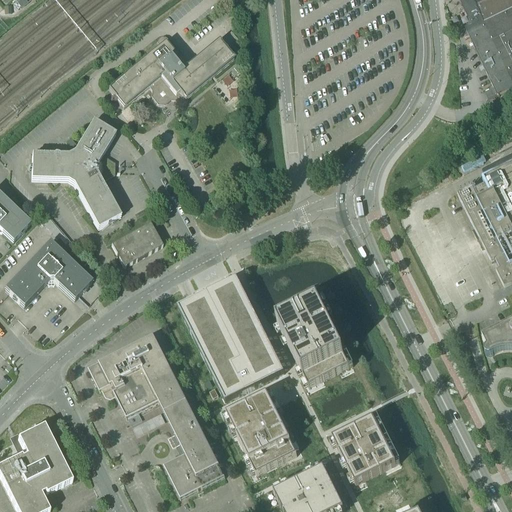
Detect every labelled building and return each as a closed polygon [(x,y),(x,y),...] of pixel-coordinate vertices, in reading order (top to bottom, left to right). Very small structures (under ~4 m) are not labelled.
[(14,0),(14,1),(21,9),(27,4),(22,0),(14,0)] [(466,12),(463,13),(471,29),(465,32),(496,98),(511,90),(511,0),(469,0),(462,4),(466,12)] [(165,42),(164,41),(162,41),(160,42),(159,43),(158,44),(157,46),(158,48),(158,49),(159,50),(108,93),(123,112),(149,91),(152,94),(151,100),(158,108),(163,108),(171,102),(177,102),(181,99),(184,103),(233,63),(217,45),(185,72),(179,65),(182,63),(166,42),(166,43),(165,42)] [(102,160),(115,138),(93,124),(74,155),(69,159),(31,158),(31,184),(66,185),(73,188),(97,233),(120,220),(102,185),(107,182),(108,163),(102,160)] [(502,288),(510,284),(511,283),(511,169),(456,198),(502,288)] [(0,234),(12,246),(30,228),(0,199),(0,234)] [(56,242),(63,236),(41,210),(34,215),(40,222),(56,242)] [(123,271),(162,250),(149,227),(110,249),(123,271)] [(78,300),(91,286),(49,246),(4,294),(7,297),(23,312),(45,288),(47,289),(53,289),(55,287),(73,305),(78,300)] [(188,306),(177,311),(225,406),(245,396),(254,391),(284,376),(279,366),(272,351),(237,281),(233,283),(226,287),(206,297),(198,300),(192,304),(188,306)] [(317,308),(277,328),(292,359),(302,377),(303,381),(308,391),(349,370),(342,357),(317,308)] [(511,324),(481,340),(486,350),(485,351),(484,353),(484,354),(484,356),(485,357),(486,358),(487,358),(488,359),(490,358),(493,357),(496,356),(500,354),(504,354),(508,353),(510,353),(511,353),(511,324)] [(197,426),(153,340),(87,374),(99,397),(102,395),(105,400),(112,396),(126,424),(128,423),(131,429),(141,424),(138,418),(158,407),(174,438),(197,426)] [(213,402),(218,399),(214,392),(209,394),(213,402)] [(267,399),(226,419),(256,479),(296,458),(290,445),(283,432),(282,429),(267,399)] [(136,441),(165,426),(160,418),(132,432),(136,441)] [(372,422),(332,442),(333,444),(334,447),(336,450),(336,451),(343,465),(346,471),(347,471),(351,480),(354,486),(355,488),(365,483),(374,478),(384,473),(395,468),(395,466),(372,422)] [(197,426),(174,438),(179,448),(185,459),(163,470),(179,504),(225,480),(197,426)] [(275,496),(273,496),(278,506),(281,511),(342,511),(343,511),(342,510),(339,504),(323,471),(320,473),(318,474),(314,476),(313,476),(307,480),(298,484),(288,489),(282,492),(281,492),(275,496)]
